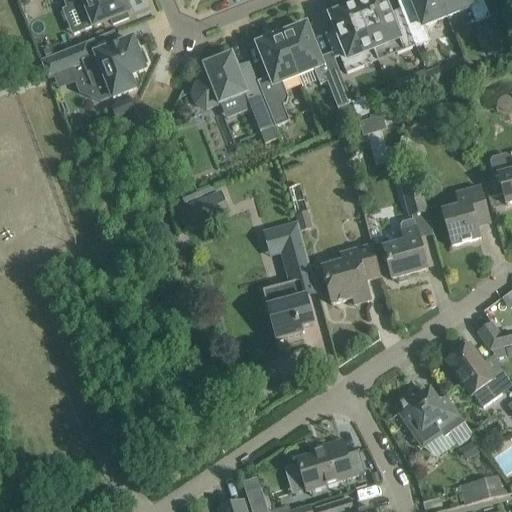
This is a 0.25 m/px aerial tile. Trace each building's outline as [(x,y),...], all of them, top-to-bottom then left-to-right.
[(63,0),(68,12),(75,9),(84,32),(93,28),(93,30),(111,23),(113,27),(128,21),(126,16),(130,15),(125,2),(126,1),(125,0),(63,0)] [(383,0),(375,0),(357,7),(375,52),(393,45),(397,56),(415,48),(401,11),(389,16),(387,10),(389,9),(385,1),(384,1),(383,0)] [(407,0),(398,4),(401,11),(415,48),(416,49),(430,44),(424,28),(447,19),(439,0),(407,0)] [(439,0),(447,19),(470,10),(476,25),(490,20),(482,0),(439,0)] [(336,33),(325,38),(331,55),(333,60),(341,57),(344,64),(348,75),(365,68),(361,57),(375,52),(357,7),(354,9),(352,5),(340,10),(341,14),(330,18),(336,33)] [(492,58),(508,53),(500,24),(484,29),(492,58)] [(287,35),(282,37),(298,78),(314,71),(320,85),(327,83),(338,109),(351,104),(336,67),(333,60),(331,55),(319,60),(306,27),(301,29),(299,25),(285,30),(287,35)] [(271,79),(258,84),(264,99),(275,128),(287,124),(289,123),(288,120),(284,109),(287,99),(282,84),(298,78),(282,37),(277,39),(275,34),(261,40),(263,45),(258,47),(271,79)] [(87,44),(42,62),(49,80),(71,71),(82,67),(91,88),(100,93),(108,90),(109,89),(113,98),(113,100),(135,91),(130,77),(145,71),(144,68),(149,66),(143,53),(138,55),(133,41),(121,45),(120,46),(108,50),(108,51),(96,56),(96,57),(92,59),(87,44)] [(196,84),(191,95),(196,106),(207,111),(220,106),(220,107),(248,96),(232,57),(204,68),(209,79),(196,84)] [(463,60),(426,74),(430,86),(468,72),(463,60)] [(264,99),(249,105),(252,112),(261,134),(275,128),(264,99)] [(365,99),(352,105),(357,119),(370,113),(365,99)] [(493,159),(490,163),(494,177),(498,176),(501,186),(506,205),(511,203),(511,165),(511,158),(505,156),(493,159)] [(301,185),(288,189),(298,225),(300,232),(312,229),(301,185)] [(419,185),(402,189),(410,218),(427,213),(422,199),(419,185)] [(459,208),(442,213),(446,230),(452,249),(481,241),(475,221),(489,218),(484,198),(481,188),(456,195),(459,208)] [(197,202),(184,208),(190,221),(203,216),(197,202)] [(405,244),(384,250),(387,262),(392,282),(428,272),(422,252),(419,238),(416,229),(414,221),(402,224),(401,227),(402,233),(405,244)] [(298,225),(282,230),(294,275),(311,271),(300,232),(298,225)] [(345,268),(323,273),(332,306),(353,301),(355,306),(370,302),(365,283),(381,279),(375,259),(372,248),(341,256),(345,268)] [(301,282),(263,292),(263,293),(271,323),(277,342),(303,335),(301,330),(314,327),(309,308),(301,282)] [(492,325),(479,335),(490,351),(511,345),(511,339),(511,333),(499,336),(492,325)] [(470,346),(446,363),(458,379),(471,398),(493,382),(501,393),(511,385),(511,383),(509,380),(498,364),(487,371),(470,346)] [(410,401),(400,408),(407,418),(403,422),(407,427),(423,451),(425,450),(443,437),(444,439),(450,435),(458,445),(459,448),(474,438),(473,436),(446,398),(437,405),(429,394),(419,402),(413,393),(407,396),(410,401)] [(323,453),(297,461),(303,480),(307,494),(334,485),(353,479),(366,475),(359,452),(346,456),(341,443),(322,449),(323,453)] [(473,443),(460,451),(467,462),(480,454),(473,443)] [(499,477),(459,487),(465,507),(508,496),(505,484),(501,485),(499,477)] [(338,503),(316,510),(316,511),(373,511),(372,509),(363,511),(352,511),(349,500),(338,503)] [(268,511),(265,503),(252,508),(253,511),(268,511)]
